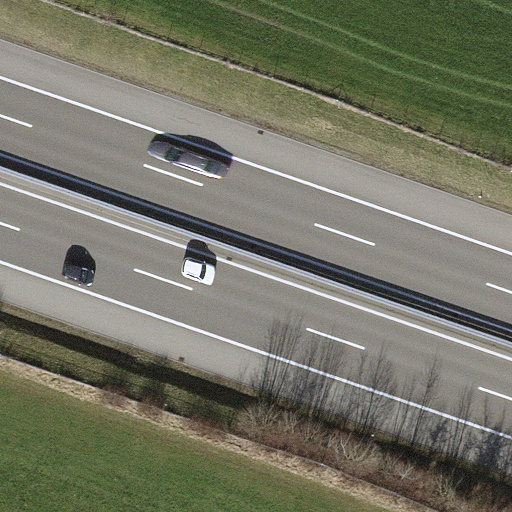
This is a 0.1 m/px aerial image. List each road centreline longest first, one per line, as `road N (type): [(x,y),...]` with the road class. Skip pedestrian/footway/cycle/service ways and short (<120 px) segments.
road 1 (motorway): [(0,223),(511,401)]
road 2 (motorway): [(511,292),(0,115)]
